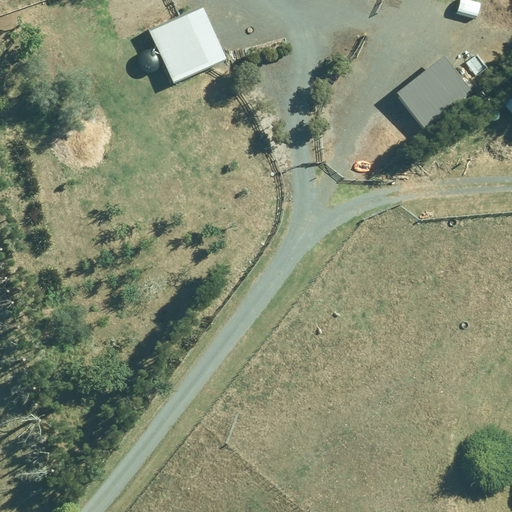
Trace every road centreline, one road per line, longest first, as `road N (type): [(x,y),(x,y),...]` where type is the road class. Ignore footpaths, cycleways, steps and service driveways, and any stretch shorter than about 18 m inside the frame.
road 1 (track): [(250,0),(304,235),(136,465),(89,511)]
road 2 (unknown): [(304,235),(381,197),(430,185),(511,182)]
